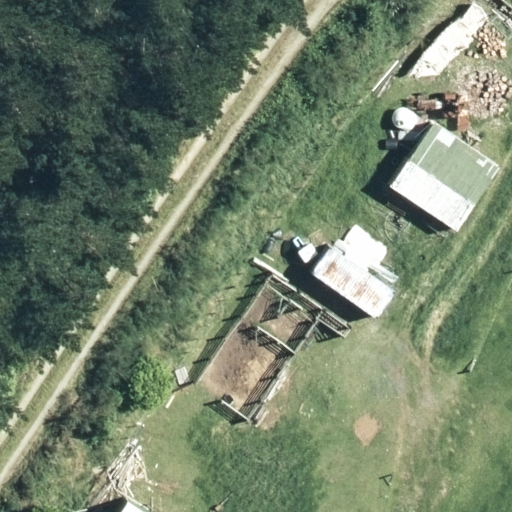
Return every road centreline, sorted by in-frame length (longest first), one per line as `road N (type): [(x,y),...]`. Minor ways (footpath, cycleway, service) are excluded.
road 1 (unclassified): [(323,0),(0,445)]
road 2 (track): [(416,511),(511,241)]
